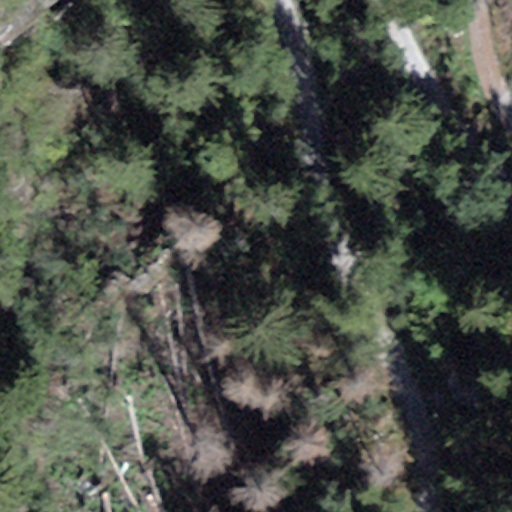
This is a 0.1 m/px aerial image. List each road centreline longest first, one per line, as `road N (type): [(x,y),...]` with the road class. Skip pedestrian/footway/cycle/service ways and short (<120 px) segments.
road 1 (track): [(277,0),(340,156),(389,358),(426,444),(430,511)]
road 2 (track): [(511,194),(452,126),(380,0)]
road 3 (track): [(477,0),(481,43),(497,94),(511,113)]
